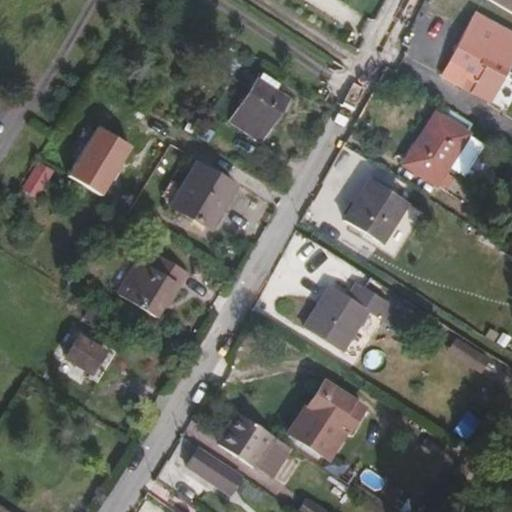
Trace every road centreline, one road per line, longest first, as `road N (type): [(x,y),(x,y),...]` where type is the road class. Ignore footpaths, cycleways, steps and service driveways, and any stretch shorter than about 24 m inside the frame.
road 1 (residential): [(399,0),(114,511)]
road 2 (unknown): [(259,0),(362,66)]
